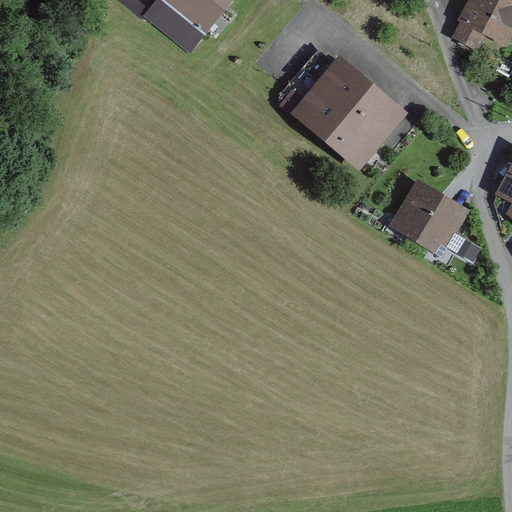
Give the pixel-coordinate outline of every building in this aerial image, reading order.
[(233,0),(154,0),(148,7),(139,0),(118,0),(142,19),(144,16),(190,53),(233,0)] [(511,0),(467,0),(457,20),(464,24),(455,41),(477,53),(486,35),(506,46),(511,35),(511,0)] [(339,55),(333,61),(318,48),(280,93),(296,106),(290,112),(360,171),(409,113),(339,55)] [(511,206),(507,214),(511,218),(511,162),(495,193),(511,202),(511,206)] [(443,257),(471,211),(418,179),(390,225),(443,257)] [(481,248),(463,238),(455,251),(473,262),(481,248)]
